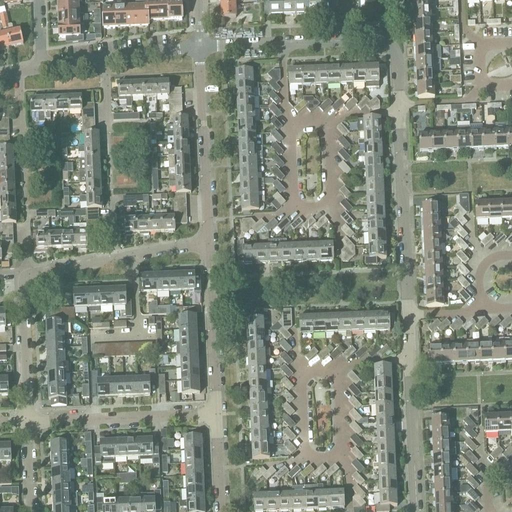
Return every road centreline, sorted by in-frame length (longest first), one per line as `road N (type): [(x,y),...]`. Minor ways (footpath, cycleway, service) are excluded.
road 1 (residential): [(382,38),(396,54),(414,511)]
road 2 (residential): [(207,240),(199,44)]
road 3 (residential): [(27,421),(215,416)]
road 4 (residential): [(199,44),(382,38)]
road 5 (residential): [(215,416),(207,240)]
road 6 (residential): [(27,421),(22,300)]
